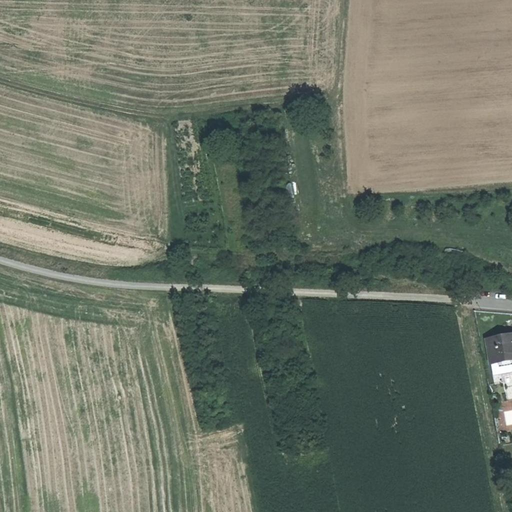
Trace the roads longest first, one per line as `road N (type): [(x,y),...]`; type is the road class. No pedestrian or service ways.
road 1 (track): [(0,262),(92,281),(476,302)]
road 2 (track): [(349,0),(343,93),(334,103),(180,115),(0,72)]
